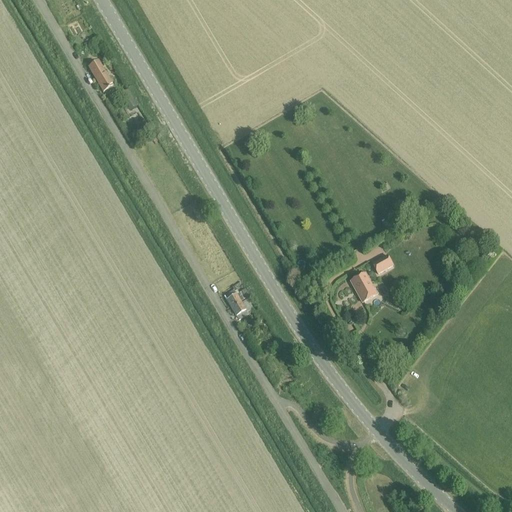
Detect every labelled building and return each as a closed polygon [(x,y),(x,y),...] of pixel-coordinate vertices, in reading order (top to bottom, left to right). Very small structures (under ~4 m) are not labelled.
[(78,17),(88,13),(85,6),(75,10),(78,17)] [(77,35),(82,39),(88,32),(83,28),(77,35)] [(99,48),(104,46),(101,38),(95,40),(99,48)] [(106,78),(109,76),(108,74),(104,76),(97,63),(89,68),(103,93),(111,88),(106,78)] [(127,92),(119,97),(129,113),(137,108),(127,92)] [(388,256),(372,265),(378,276),(394,267),(388,256)] [(351,285),(354,291),(356,290),(363,302),(377,294),(367,276),(351,285)] [(224,296),(231,309),(241,303),(240,303),(245,300),(246,300),(249,298),(245,290),(238,294),(236,290),(233,291),(224,296)] [(241,303),(231,309),(238,321),(251,313),(257,323),(258,322),(260,324),(264,321),(258,310),(254,312),(248,301),(241,304),(241,303)]
